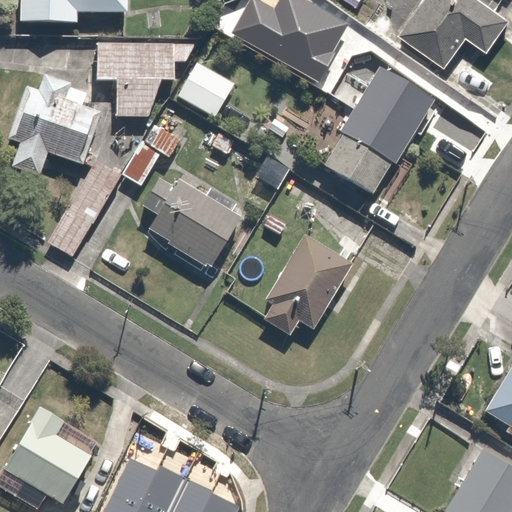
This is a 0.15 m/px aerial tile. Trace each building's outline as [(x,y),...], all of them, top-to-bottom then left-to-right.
[(23,0),(24,26),(81,26),(81,16),(132,17),(131,0),(23,0)] [(344,19),(317,0),(301,0),(280,29),(317,56),(344,19)] [(511,26),(511,17),(486,0),(424,0),(401,36),(452,71),(475,38),(495,52),(511,26)] [(193,46),(97,42),(95,86),(115,87),(113,119),(149,121),(166,81),(179,82),(179,66),(192,67),(193,46)] [(236,88),(200,63),(176,97),(212,122),(236,88)] [(375,196),(434,97),(380,66),(321,164),(375,196)] [(43,96),(23,89),(6,142),(20,146),(12,169),(42,179),(49,156),(87,168),(105,115),(94,112),(100,95),(49,78),(43,96)] [(314,163),(343,115),(309,95),(281,144),(314,163)] [(166,113),(146,147),(140,143),(121,176),(142,188),(161,156),(168,160),(188,126),(166,113)] [(119,179),(97,165),(50,244),(72,257),(119,179)] [(244,221),(182,185),(179,191),(154,177),(138,205),(156,216),(147,232),(215,271),(244,221)] [(358,274),(306,239),(264,301),(273,307),(265,319),(293,338),(304,321),(319,331),(358,274)] [(511,369),(487,413),(511,427),(511,369)] [(58,510),(92,463),(60,440),(70,427),(47,411),(4,471),(58,510)] [(511,511),(511,464),(485,449),(447,511),(511,511)] [(189,511),(192,508),(124,479),(110,511),(189,511)]
